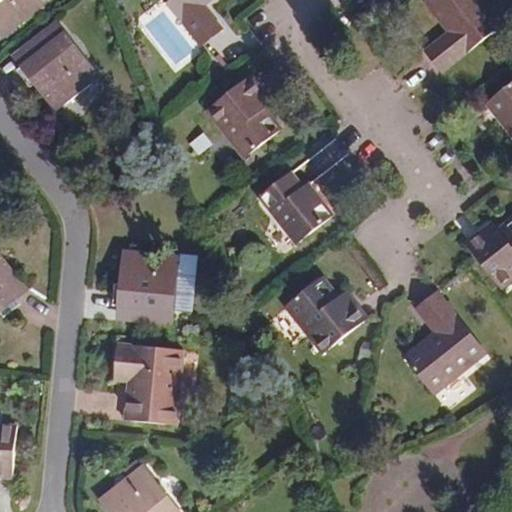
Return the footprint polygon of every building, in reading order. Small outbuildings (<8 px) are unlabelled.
[(0,0),(0,37),(43,4),(39,0),(0,0)] [(206,0),(165,0),(201,44),(222,27),(203,3),(206,0)] [(504,20),(488,0),(428,0),(450,28),(427,46),(444,68),(504,20)] [(99,74),(56,20),(17,51),(44,86),(41,89),(56,108),(99,74)] [(267,94),(251,76),(208,109),(245,156),(281,127),(260,100),(267,94)] [(511,81),(487,101),(511,132),(511,81)] [(303,186),(291,171),(260,196),(297,243),(333,215),(309,182),(303,186)] [(511,279),(511,217),(493,233),(487,226),(468,240),(504,286),(511,279)] [(176,326),(178,307),(183,256),(127,251),(125,275),(131,277),(127,321),(176,326)] [(0,305),(25,285),(0,253),(0,305)] [(183,256),(178,307),(195,309),(198,257),(183,256)] [(346,303),(324,277),(289,305),(326,351),(369,317),(354,298),(346,303)] [(489,352),(440,291),(417,308),(436,332),(407,356),(436,393),(489,352)] [(178,424),(185,350),(120,343),(116,379),(130,381),(127,419),(178,424)] [(0,474),(13,475),(18,423),(0,420),(0,474)] [(183,511),(146,464),(104,498),(114,511),(183,511)]
